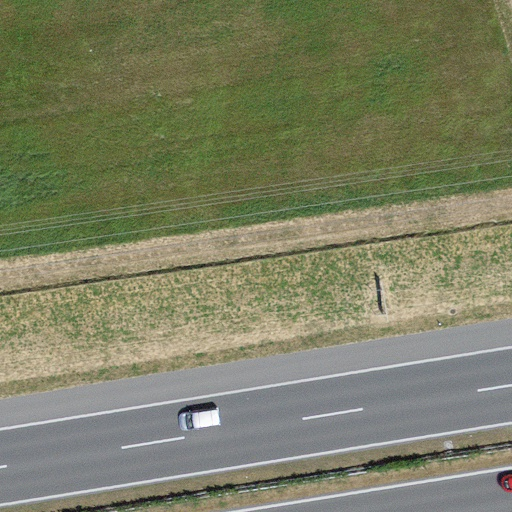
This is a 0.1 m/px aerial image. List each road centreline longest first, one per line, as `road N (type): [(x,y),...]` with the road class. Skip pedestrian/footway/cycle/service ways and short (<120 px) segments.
road 1 (track): [(511,202),(0,286)]
road 2 (motorway): [(511,385),(0,467)]
